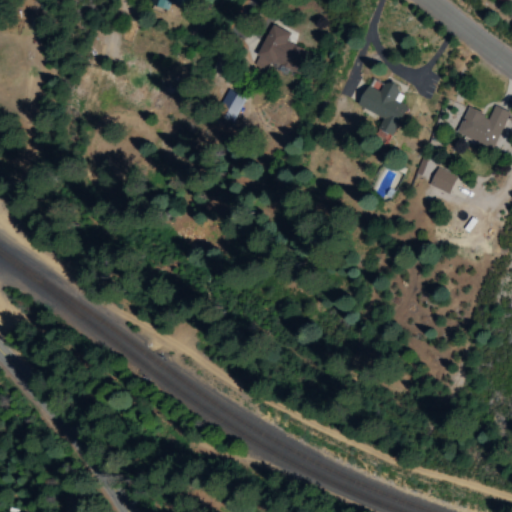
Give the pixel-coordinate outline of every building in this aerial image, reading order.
[(150,0),(150,1),(186,13),(190,0),(150,0)] [(356,106),(382,119),(377,129),(391,137),(406,109),(392,101),(399,89),(385,82),(379,93),(367,86),(356,106)] [(233,123),(244,99),(226,91),(215,116),(233,123)] [(455,134),(491,150),(509,113),(494,106),(488,118),(467,108),(455,134)] [(431,163),(420,159),(415,174),(426,178),(431,163)] [(428,188),(449,194),(455,176),(434,170),(428,188)]
